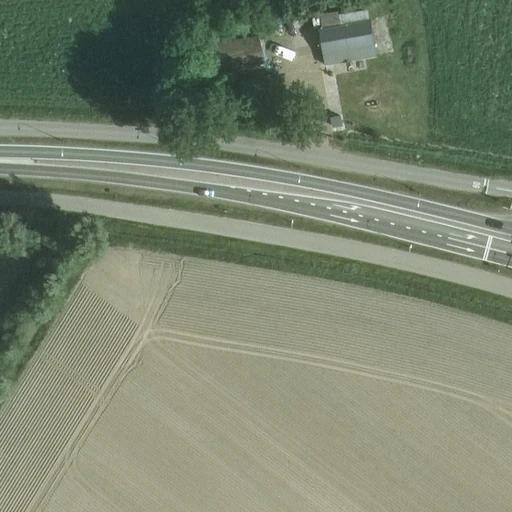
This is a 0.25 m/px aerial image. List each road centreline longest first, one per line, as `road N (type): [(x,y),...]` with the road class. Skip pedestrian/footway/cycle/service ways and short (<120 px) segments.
road 1 (unclassified): [(0,197),(341,246),(511,290)]
road 2 (primary): [(0,164),(218,191),(511,254)]
road 3 (primary): [(511,229),(270,174),(109,155),(0,156)]
road 4 (unclassified): [(0,130),(198,138),(511,192)]
